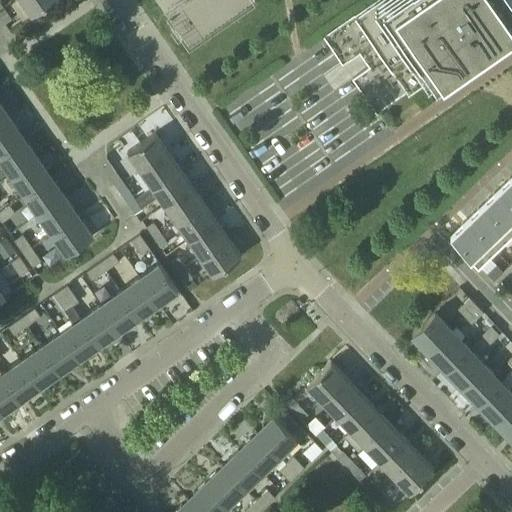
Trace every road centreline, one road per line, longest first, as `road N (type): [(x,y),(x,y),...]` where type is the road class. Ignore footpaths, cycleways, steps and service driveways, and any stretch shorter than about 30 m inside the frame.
road 1 (residential): [(90,407),(141,486),(270,355),(237,305)]
road 2 (residential): [(269,221),(511,59)]
road 3 (residential): [(117,0),(269,221)]
road 4 (residential): [(342,314),(482,462)]
road 5 (residential): [(90,407),(237,305)]
